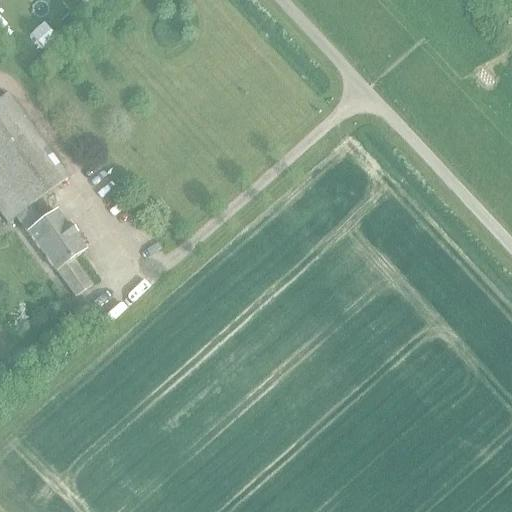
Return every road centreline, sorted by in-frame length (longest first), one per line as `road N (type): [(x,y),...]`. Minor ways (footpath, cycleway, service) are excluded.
road 1 (unknown): [(368,94),(173,245),(131,256),(113,245),(80,178),(6,79)]
road 2 (unclassified): [(511,248),(281,0)]
